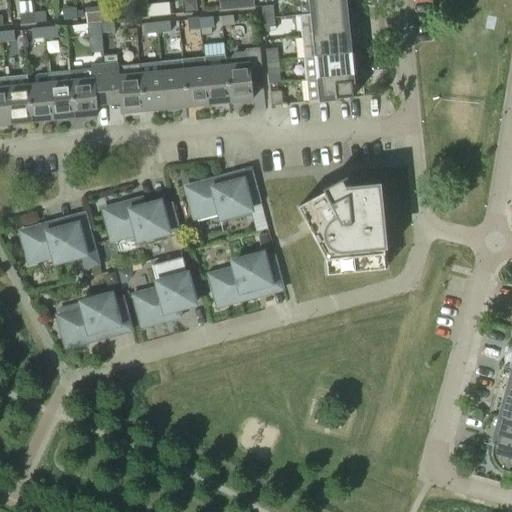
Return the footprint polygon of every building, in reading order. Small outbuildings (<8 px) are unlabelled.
[(191,0),(187,0),(183,1),(185,13),(197,11),(196,3),(191,0)] [(310,0),(311,14),(345,11),(343,0),(310,0)] [(111,5),(98,6),(100,23),(113,22),(111,5)] [(262,19),(273,18),(272,5),(261,6),(262,19)] [(63,20),(76,19),(75,8),(62,10),(63,20)] [(311,14),(312,14),(299,16),(301,37),(345,32),(344,24),(346,24),(345,11),(311,14)] [(45,12),(32,13),(33,23),(46,22),(45,12)] [(33,23),(32,13),(20,14),(21,24),(33,23)] [(212,17),(200,18),(201,28),(213,27),(212,17)] [(201,28),(200,18),(187,19),(188,30),(201,28)] [(273,18),(262,19),(264,31),(275,30),(273,18)] [(157,22),(158,33),(170,31),(169,21),(157,22)] [(100,23),(101,34),(115,33),(113,22),(100,23)] [(158,33),(157,22),(144,24),(145,34),(158,33)] [(101,34),(100,23),(88,25),(90,36),(101,34)] [(44,28),(45,38),(57,37),(56,26),(44,28)] [(45,38),(44,28),(31,29),(32,39),(45,38)] [(13,31),(1,32),(2,42),(14,41),(13,31)] [(346,41),(345,32),(301,37),(303,58),(349,54),(348,41),(346,41)] [(206,55),(225,55),(225,42),(206,43),(206,55)] [(229,67),(226,67),(229,101),(253,98),(253,97),(252,97),(249,74),(262,73),(259,48),(246,49),(243,53),(234,54),(229,61),(229,67)] [(267,62),(278,61),(277,48),(265,49),(267,62)] [(350,67),(349,54),(303,58),(306,80),(349,75),(348,67),(350,67)] [(117,66),(117,62),(116,56),(104,57),(104,63),(108,104),(120,102),(121,110),(120,110),(120,112),(143,109),(139,64),(117,66)] [(229,101),(226,67),(225,56),(204,58),(208,103),(229,101)] [(208,103),(204,58),(182,60),(183,71),(186,105),(208,103)] [(279,73),(278,61),(267,62),(268,74),(279,73)] [(165,107),(162,74),(160,62),(139,64),(143,109),(165,107)] [(92,68),(70,70),(74,116),(98,114),(98,113),(96,113),(95,105),(108,104),(104,63),(91,64),(92,68)] [(74,116),(70,70),(48,73),(53,118),(74,116)] [(186,105),(183,71),(162,74),(165,107),(186,105)] [(48,73),(38,74),(34,78),(35,84),(28,85),(31,120),(53,118),(48,73)] [(28,85),(27,75),(5,77),(10,123),(31,120),(28,85)] [(350,82),(349,75),(306,80),(308,102),(320,101),(335,99),(335,100),(352,98),(351,82),(350,82)] [(5,77),(0,77),(0,123),(10,123),(5,77)] [(271,106),(282,105),(281,91),(270,92),(271,106)] [(258,202),(255,192),(246,194),(242,181),(221,186),(219,179),(186,188),(194,218),(219,211),(221,218),(250,210),(249,204),(258,202)] [(322,190),(324,193),(297,207),(326,260),(384,255),(378,187),(345,191),(345,194),(340,197),(334,186),(339,183),(338,182),(322,190)] [(171,205),(161,207),(160,203),(138,209),(136,202),(104,210),(112,240),(136,233),(138,240),(167,232),(167,230),(176,227),(171,205)] [(53,256),(55,263),(82,256),(85,269),(99,265),(87,222),(55,230),(54,224),(21,233),(29,262),(53,256)] [(271,248),(267,234),(258,236),(262,251),(271,248)] [(210,276),(218,305),(251,297),(249,290),(270,284),(262,254),(233,262),(234,269),(210,276)] [(118,270),(121,284),(128,281),(133,274),(131,267),(118,270)] [(136,268),(137,286),(147,286),(146,267),(136,268)] [(104,276),(107,287),(118,284),(115,272),(104,276)] [(194,304),(186,275),(157,283),(159,290),(134,296),(142,326),(175,317),(173,310),(194,304)] [(127,319),(122,299),(112,301),(110,295),(81,303),(83,310),(58,317),(60,322),(57,323),(62,342),(65,341),(66,346),(99,337),(97,331),(118,325),(118,322),(127,319)] [(511,396),(507,395),(505,403),(503,403),(499,416),(511,418),(511,396)] [(511,418),(499,416),(496,428),(498,429),(496,437),(511,441),(511,418)] [(511,441),(496,437),(494,443),(493,443),(491,447),(491,449),(491,450),(491,452),(491,454),(491,456),(492,458),(492,459),(493,461),(494,463),(496,466),(499,468),(500,469),(502,470),(505,471),(509,472),(511,473),(511,441)]
